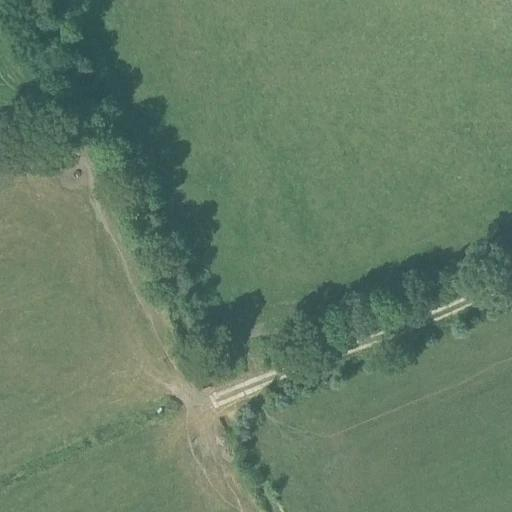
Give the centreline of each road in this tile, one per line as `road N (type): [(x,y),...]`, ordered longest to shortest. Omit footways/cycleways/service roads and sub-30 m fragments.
road 1 (track): [(511,276),(203,407),(250,511)]
road 2 (track): [(203,407),(69,134)]
